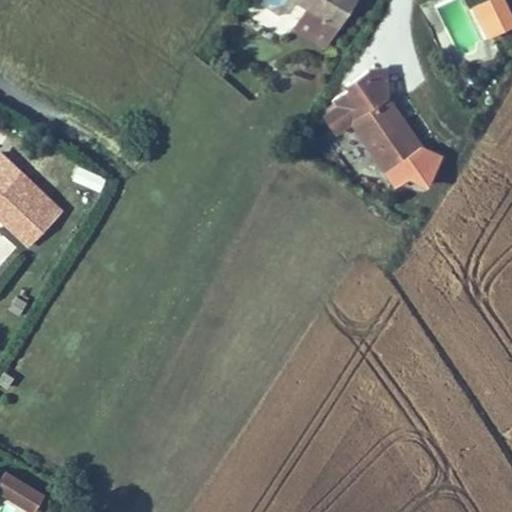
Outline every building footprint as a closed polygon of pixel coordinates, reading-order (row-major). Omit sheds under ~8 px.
[(303,0),(325,13),(333,0),(303,0)] [(477,0),(472,3),(488,38),(511,26),(511,6),(509,0),(477,0)] [(374,75),(369,48),(352,50),(331,66),(335,71),(322,81),(327,88),(311,100),(324,116),(340,103),(388,165),(406,150),(395,136),(412,123),(385,89),(374,75)] [(423,137),(412,123),(395,136),(406,150),(423,137)] [(0,196),(10,184),(0,176),(0,162),(10,149),(0,140),(0,196)] [(101,189),(105,173),(73,165),(69,181),(101,189)] [(28,471),(0,453),(0,478),(17,489),(28,471)]
